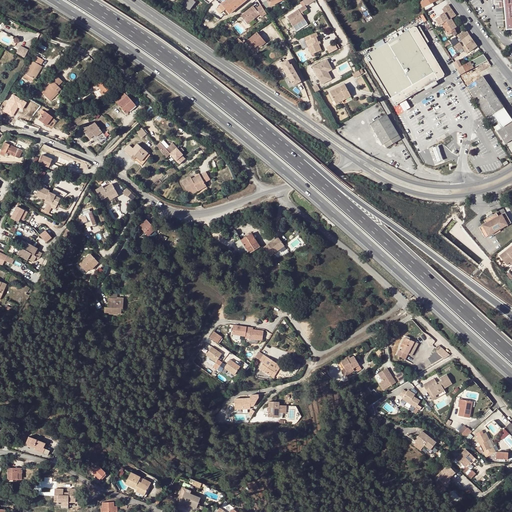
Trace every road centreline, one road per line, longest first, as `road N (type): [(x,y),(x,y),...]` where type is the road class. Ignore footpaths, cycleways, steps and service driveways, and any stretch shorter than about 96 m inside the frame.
road 1 (motorway): [(50,0),(192,93),(511,369)]
road 2 (residential): [(258,195),(246,168),(217,140),(119,65),(3,25)]
road 3 (motorway): [(511,343),(283,140)]
road 4 (motorway): [(511,316),(283,140)]
road 5 (motorway): [(283,140),(92,0)]
road 6 (residential): [(403,304),(321,356),(284,314),(263,327)]
road 7 (tertiary): [(274,100),(128,0)]
road 8 (unclassified): [(160,511),(57,465),(0,450)]
road 9 (residential): [(403,304),(277,190)]
road 10 (tertiary): [(357,162),(400,188),(445,197),(511,179)]
road 11 (tertiary): [(511,168),(486,182),(431,186),(359,155)]
road 12 (residential): [(511,416),(403,304)]
road 13 (unknown): [(460,359),(378,401),(376,412),(402,433)]
road 14 (unclassified): [(150,199),(97,162),(41,141)]
